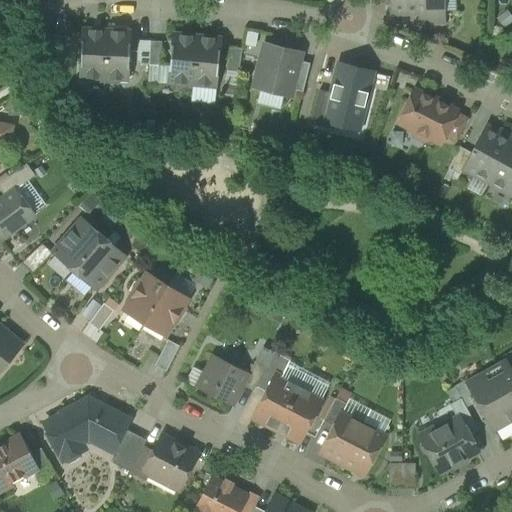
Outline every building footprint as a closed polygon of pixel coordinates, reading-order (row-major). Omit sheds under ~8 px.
[(443,0),(391,0),(392,14),(418,13),(444,12),(443,0)] [(446,0),(446,10),(455,10),(455,0),(446,0)] [(418,13),(419,25),(444,25),(444,12),(418,13)] [(102,79),(104,79),(106,31),(82,30),(80,78),(88,78),(90,81),(99,81),(102,79)] [(130,32),(106,31),(104,79),(106,79),(108,82),(117,82),(120,80),(128,80),(130,32)] [(190,85),(192,85),(197,37),(173,35),(168,82),(176,83),(178,86),(187,87),(190,85)] [(41,52),(53,53),(54,36),(42,36),(41,52)] [(52,60),(65,61),(66,37),(54,36),(53,53),(52,60)] [(221,39),(197,37),(192,85),(195,85),(196,88),(206,89),(208,86),(216,87),(221,39)] [(137,65),(149,65),(150,41),(138,41),(137,65)] [(162,42),(150,41),(149,65),(161,66),(162,42)] [(255,87),(290,96),(291,90),(299,62),(300,54),(265,46),(255,87)] [(227,71),(238,73),(242,49),(230,48),(227,71)] [(291,90),(303,92),(310,64),(299,62),(291,90)] [(330,94),(329,100),(364,108),(370,87),(368,87),(372,73),(338,64),(330,94)] [(314,111),(325,114),(329,100),(330,94),(319,91),(314,111)] [(429,140),(439,144),(441,143),(445,136),(456,113),(457,112),(456,110),(451,108),(448,108),(437,103),(436,100),(419,92),(413,94),(409,101),(411,109),(409,110),(402,124),(403,126),(413,132),(415,137),(424,141),(429,140)] [(331,124),(342,127),(344,120),(360,124),(364,108),(329,100),(325,114),(314,111),(310,125),(330,130),(331,124)] [(12,101),(13,113),(28,113),(27,101),(12,101)] [(445,136),(456,142),(464,125),(467,126),(469,120),(456,113),(445,136)] [(359,131),(360,124),(344,120),(342,127),(359,131)] [(0,144),(8,146),(12,127),(0,124),(0,144)] [(485,126),(483,132),(490,135),(492,130),(485,126)] [(498,133),(492,130),(490,135),(483,132),(470,154),(462,169),(463,169),(489,183),(511,141),(509,139),(511,136),(500,130),(498,133)] [(511,140),(511,141),(489,183),(511,196),(511,140)] [(449,169),(459,175),(463,169),(462,169),(470,154),(460,148),(449,169)] [(0,184),(0,188),(6,197),(16,190),(28,181),(35,176),(27,165),(0,184)] [(28,181),(16,190),(34,214),(46,205),(45,205),(46,205),(28,181)] [(35,216),(34,214),(16,190),(6,197),(0,201),(0,239),(1,241),(35,216)] [(52,253),(74,272),(104,237),(82,218),(52,253)] [(126,256),(104,237),(74,272),(96,291),(126,256)] [(23,262),(35,273),(52,253),(41,244),(23,262)] [(123,312),(144,325),(168,286),(147,272),(140,283),(139,283),(131,295),(132,296),(123,312)] [(189,299),(168,286),(144,325),(165,338),(175,322),(176,323),(184,310),(183,309),(189,299)] [(89,323),(99,331),(114,312),(104,304),(89,323)] [(0,372),(22,346),(0,327),(0,372)] [(155,366),(166,372),(179,346),(168,340),(155,366)] [(274,353),(267,367),(256,387),(266,393),(276,375),(281,378),(290,362),(290,361),(274,353)] [(196,388),(232,407),(243,386),(249,374),(213,355),(196,388)] [(254,392),(256,387),(267,367),(256,361),(249,374),(243,386),(254,392)] [(290,362),(281,378),(299,387),(307,371),(290,362)] [(511,371),(507,362),(467,384),(477,402),(492,431),(511,419),(511,371)] [(303,390),(312,374),(307,371),(299,387),(303,390)] [(312,374),(303,390),(322,399),(330,384),(312,374)] [(254,418),(277,430),(299,387),(281,378),(276,375),(266,393),(254,418)] [(461,399),(466,408),(477,402),(467,384),(465,381),(454,387),(461,399)] [(303,390),(299,387),(277,430),(300,442),(308,426),(312,425),(316,417),(314,413),(322,399),(303,390)] [(324,422),(334,427),(342,413),(347,404),(336,399),(324,422)] [(450,405),(457,418),(458,417),(468,436),(478,430),(466,408),(461,399),(450,405)] [(60,454),(64,461),(78,453),(82,444),(82,443),(89,439),(93,432),(116,444),(117,445),(125,429),(130,421),(115,413),(114,409),(110,407),(107,408),(90,400),(90,402),(88,401),(78,407),(77,405),(60,414),(61,415),(44,424),(51,436),(49,437),(58,455),(60,454)] [(321,452),(342,464),(363,424),(342,413),(334,427),(321,452)] [(477,453),(468,436),(458,417),(457,418),(437,429),(435,427),(434,428),(436,433),(424,439),(422,434),(420,436),(423,440),(421,447),(424,453),(431,456),(441,473),(477,453)] [(384,435),(363,424),(342,464),(364,475),(384,435)] [(434,428),(422,434),(424,439),(436,433),(434,428)] [(113,462),(130,472),(143,446),(146,440),(125,429),(117,445),(116,444),(112,451),(117,453),(113,462)] [(0,492),(11,487),(10,484),(34,471),(35,470),(28,456),(31,455),(31,454),(24,441),(21,443),(17,437),(0,446),(0,492)] [(164,483),(173,488),(178,487),(180,488),(197,456),(161,437),(154,452),(145,469),(150,472),(162,479),(164,483)] [(154,452),(143,446),(130,472),(129,472),(146,481),(150,472),(145,469),(154,452)] [(34,471),(40,481),(54,473),(41,448),(31,454),(31,455),(28,456),(35,470),(34,471)] [(387,486),(402,486),(402,463),(387,463),(387,486)] [(414,463),(402,463),(402,486),(414,486),(414,463)] [(196,510),(199,511),(239,511),(241,510),(248,496),(230,486),(225,484),(213,477),(196,510)] [(241,510),(244,511),(253,511),(255,508),(260,498),(249,493),(248,496),(241,510)] [(305,511),(304,511),(303,511),(301,511),(289,506),(290,504),(275,496),(266,511),(305,511)]
